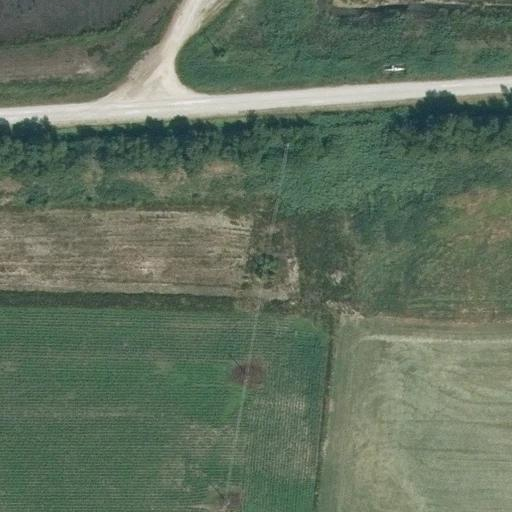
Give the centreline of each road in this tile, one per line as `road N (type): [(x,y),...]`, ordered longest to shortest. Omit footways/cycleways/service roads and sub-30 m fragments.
road 1 (unclassified): [(511,73),(0,99)]
road 2 (track): [(150,91),(181,34),(228,0)]
